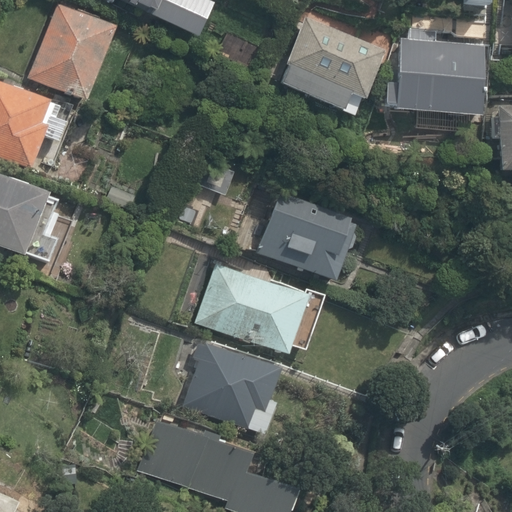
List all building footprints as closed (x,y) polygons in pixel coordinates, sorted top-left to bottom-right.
[(182,0),(108,0),(108,3),(169,31),(182,0)] [(497,0),(470,0),(471,21),(498,20),(497,0)] [(123,32),(59,6),(27,84),(91,110),(123,32)] [(400,113),(400,127),(486,130),(488,49),(441,48),(441,21),(404,20),(402,87),(390,87),(389,113),(400,113)] [(386,60),(305,22),(273,89),(342,122),(352,100),(364,105),(386,60)] [(62,112),(0,85),(0,162),(33,177),(62,112)] [(511,100),(492,101),(494,176),(511,175),(511,100)] [(0,182),(0,253),(53,275),(65,246),(51,240),(66,204),(12,182),(10,186),(0,182)] [(335,217),(255,189),(232,251),(314,281),(335,217)] [(289,295),(192,264),(171,321),(269,357),(289,295)] [(192,343),(185,363),(196,367),(194,373),(183,369),(175,391),(182,393),(178,405),(270,438),(280,409),(272,406),(283,376),(192,343)] [(217,455),(221,445),(202,437),(198,447),(89,403),(71,447),(223,509),(221,511),(301,511),(305,503),(253,482),(258,471),(217,455)] [(0,511),(16,511),(21,503),(0,493),(0,511)]
